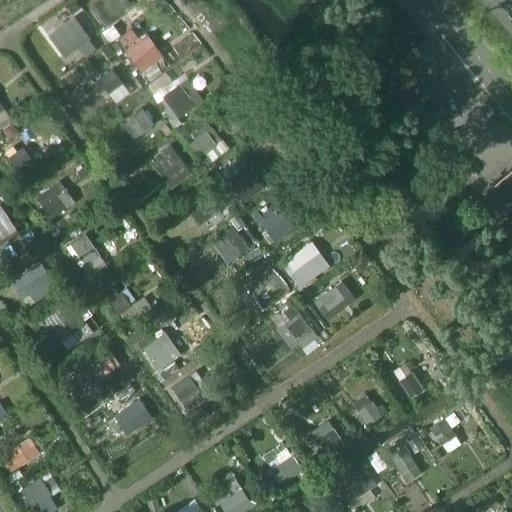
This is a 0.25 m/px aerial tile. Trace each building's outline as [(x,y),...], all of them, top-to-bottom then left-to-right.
[(123,12),(113,1),(97,14),(106,26),(123,12)] [(73,20),(48,38),(61,55),(85,36),(73,20)] [(146,38),(126,53),(140,72),(160,57),(146,38)] [(120,82),(110,69),(97,79),(107,92),(120,82)] [(189,97),(179,84),(162,96),(172,109),(189,97)] [(134,138),(153,124),(143,111),(125,125),(134,138)] [(216,144),(205,129),(194,137),(206,152),(216,144)] [(18,144),(6,151),(20,172),(32,165),(18,144)] [(191,172),(170,144),(150,159),(171,187),(191,172)] [(511,164),(492,181),(511,204),(511,164)] [(251,184),(240,171),(227,181),(238,194),(251,184)] [(73,201),(59,182),(37,198),(51,217),(73,201)] [(219,208),(209,195),(212,193),(207,187),(185,204),(200,223),(219,208)] [(277,224),(268,212),(258,219),(268,232),(277,224)] [(17,230),(7,216),(0,221),(0,235),(3,240),(17,230)] [(98,254),(84,234),(70,244),(84,264),(98,254)] [(249,247),(239,234),(224,245),(234,258),(249,247)] [(310,241),(283,260),(301,285),(328,266),(310,241)] [(56,285),(40,262),(27,272),(42,294),(56,285)] [(282,289),(269,272),(255,282),(269,299),(282,289)] [(326,311),(347,295),(335,279),(314,295),(326,311)] [(131,304),(121,291),(109,299),(119,312),(131,304)] [(312,329),(293,304),(283,310),(290,318),(276,328),(290,346),(312,329)] [(84,323),(74,308),(60,318),(70,333),(84,323)] [(162,323),(138,345),(165,375),(189,353),(162,323)] [(115,366),(105,353),(91,363),(101,376),(115,366)] [(423,387),(412,371),(399,379),(410,395),(423,387)] [(198,388),(188,375),(171,386),(181,400),(187,408),(204,396),(198,388)] [(148,413),(138,400),(125,409),(134,423),(148,413)] [(381,415),(372,401),(357,410),(367,424),(381,415)] [(456,434),(444,418),(431,427),(442,443),(456,434)] [(343,441),(333,427),(316,438),(325,453),(343,441)] [(27,459),(18,445),(0,455),(0,456),(9,471),(27,459)] [(411,455),(404,445),(389,455),(396,465),(411,455)] [(300,468),(292,455),(272,468),(280,481),(300,468)] [(365,484),(372,479),(366,470),(346,484),(361,505),(374,498),(365,484)] [(50,494),(39,477),(20,488),(31,506),(50,494)] [(244,492),(223,505),(228,511),(241,511),(256,503),(250,494),(246,496),(244,492)]
